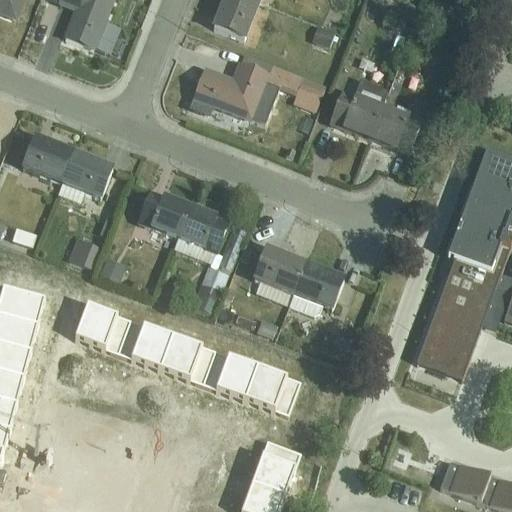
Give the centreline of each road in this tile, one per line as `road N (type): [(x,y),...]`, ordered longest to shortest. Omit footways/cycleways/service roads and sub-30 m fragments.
road 1 (residential): [(126,123),(376,219)]
road 2 (residential): [(0,75),(126,123)]
road 3 (residential): [(172,0),(126,123)]
